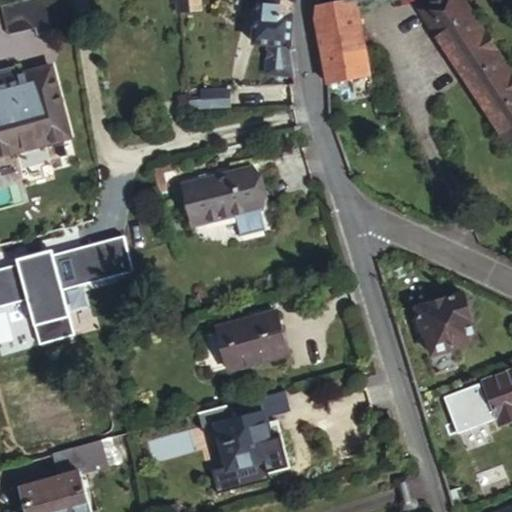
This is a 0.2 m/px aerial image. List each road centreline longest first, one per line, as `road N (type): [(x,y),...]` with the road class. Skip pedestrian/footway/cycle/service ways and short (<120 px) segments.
road 1 (residential): [(343,202),(440,511)]
road 2 (residential): [(308,0),(313,105),(343,202)]
road 3 (residential): [(343,202),(511,284)]
